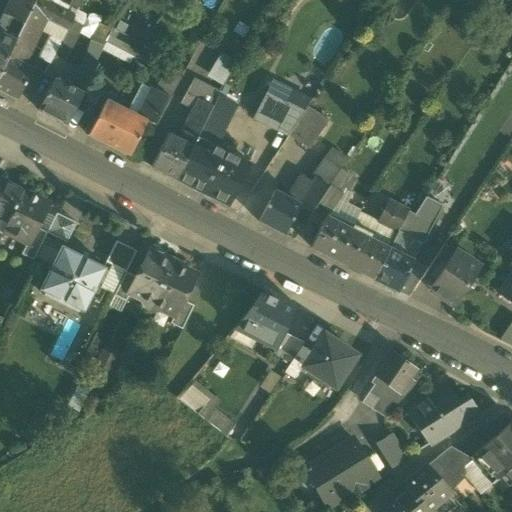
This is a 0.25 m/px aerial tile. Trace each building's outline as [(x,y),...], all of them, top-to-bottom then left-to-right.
[(10,0),(0,21),(0,35),(15,43),(31,12),(36,0),(10,0)] [(62,12),(38,0),(36,0),(31,12),(45,19),(50,22),(54,15),(59,18),(62,12)] [(38,0),(62,12),(73,17),(81,0),(72,0),(68,8),(57,3),(58,0),(38,0)] [(15,43),(8,57),(22,64),(40,29),(45,19),(31,12),(15,43)] [(59,18),(54,15),(50,22),(66,30),(71,21),(73,17),(62,12),(59,18)] [(50,22),(45,19),(40,29),(50,35),(38,58),(48,63),(52,56),(66,30),(50,22)] [(82,27),(71,21),(66,30),(52,56),(64,62),(82,27)] [(100,49),(133,66),(145,44),(112,27),(100,49)] [(0,35),(0,73),(8,57),(15,43),(0,35)] [(208,76),(222,84),(236,59),(221,51),(208,76)] [(22,64),(8,57),(0,73),(0,91),(16,99),(32,69),(22,64)] [(98,63),(86,57),(77,74),(89,80),(98,63)] [(82,94),(53,80),(37,110),(66,124),(82,94)] [(165,90),(156,86),(154,90),(162,95),(165,90)] [(162,95),(154,90),(146,106),(161,113),(169,98),(162,95)] [(299,115),(264,98),(253,119),(286,135),(299,115)] [(206,105),(196,100),(187,118),(202,126),(204,121),(211,107),(206,105)] [(140,118),(105,101),(88,135),(128,156),(146,122),(140,118)] [(161,113),(146,106),(140,118),(146,122),(154,126),(161,113)] [(230,116),(211,107),(204,121),(223,131),(230,116)] [(289,136),(310,150),(328,122),(307,109),(289,136)] [(187,118),(179,133),(185,136),(181,142),(191,147),(202,126),(187,118)] [(166,135),(150,167),(175,179),(190,148),(191,147),(181,142),(166,135)] [(224,153),(210,146),(205,155),(219,163),(224,153)] [(205,155),(190,148),(175,179),(204,194),(219,163),(205,155)] [(315,178),(329,188),(348,160),(332,148),(312,176),(315,178)] [(219,163),(204,194),(228,206),(249,166),(224,153),(219,163)] [(318,204),(321,200),(329,188),(315,178),(311,185),(301,177),(287,198),(299,204),(298,206),(312,214),(318,204)] [(23,191),(1,180),(0,181),(0,217),(8,221),(23,191)] [(342,196),(329,188),(321,200),(318,204),(332,213),(342,196)] [(35,195),(31,195),(23,191),(8,221),(3,231),(26,243),(28,244),(36,229),(48,204),(37,199),(35,195)] [(287,198),(275,192),(260,222),(284,235),(298,206),(299,204),(287,198)] [(397,232),(389,249),(399,255),(400,253),(404,256),(413,239),(422,244),(441,206),(425,197),(414,215),(408,211),(397,232)] [(408,211),(387,201),(377,222),(397,232),(408,211)] [(350,231),(326,219),(312,248),(335,260),(350,231)] [(46,234),(36,229),(28,244),(26,243),(20,255),(33,261),(46,234)] [(389,249),(350,231),(335,260),(374,279),(389,249)] [(136,252),(115,242),(105,262),(125,273),(136,252)] [(480,267),(444,244),(422,279),(448,296),(445,301),(454,307),(480,267)] [(61,246),(39,289),(83,312),(105,269),(61,246)] [(399,255),(389,249),(374,279),(398,292),(414,260),(404,256),(400,253),(399,255)] [(172,264),(166,260),(163,257),(159,257),(148,252),(135,278),(127,293),(129,294),(151,305),(172,264)] [(172,264),(151,305),(172,316),(174,317),(182,301),(195,275),(184,269),(182,266),(178,267),(172,264)] [(125,273),(114,296),(125,302),(129,294),(127,293),(135,278),(125,273)] [(511,275),(499,295),(511,304),(511,275)] [(296,307),(262,291),(261,291),(261,292),(236,325),(256,334),(255,337),(276,349),(284,334),(296,307)] [(182,301),(174,317),(172,316),(168,324),(181,330),(193,307),(182,301)] [(511,347),(511,320),(499,341),(511,347)] [(304,343),(284,334),(276,349),(273,355),(290,363),(301,347),(304,343)] [(357,356),(324,335),(312,354),(303,368),(335,389),(357,356)] [(303,368),(312,354),(301,347),(290,363),(285,373),(294,380),(303,368)] [(102,348),(94,364),(110,373),(118,357),(102,348)] [(393,352),(375,378),(379,381),(398,395),(410,378),(416,369),(393,352)] [(361,403),(384,418),(416,384),(410,378),(398,395),(379,381),(361,403)] [(176,400),(211,427),(219,417),(211,411),(218,403),(191,382),(176,400)] [(438,392),(408,412),(430,444),(462,425),(450,408),(438,392)] [(219,417),(211,427),(225,438),(233,428),(219,417)] [(511,421),(511,422),(469,458),(492,485),(504,474),(511,466),(511,421)] [(408,457),(390,434),(375,444),(390,468),(408,457)] [(352,440),(305,469),(328,506),(375,477),(352,440)] [(447,448),(425,467),(441,486),(464,466),(447,448)] [(441,486),(425,467),(403,485),(406,490),(407,490),(426,511),(428,511),(449,495),(441,486)] [(426,511),(407,490),(406,490),(379,511),(426,511)]
